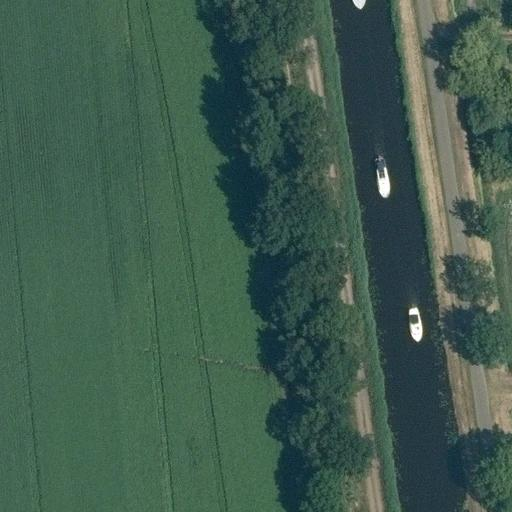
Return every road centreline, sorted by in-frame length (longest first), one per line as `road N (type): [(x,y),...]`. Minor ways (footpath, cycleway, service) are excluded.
road 1 (track): [(292,0),(371,511)]
road 2 (unclassified): [(500,511),(427,0)]
